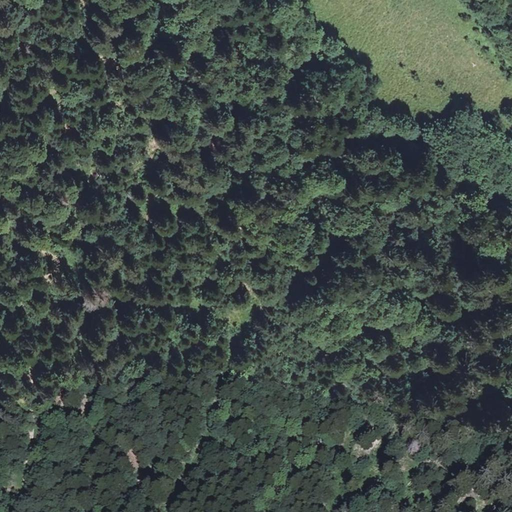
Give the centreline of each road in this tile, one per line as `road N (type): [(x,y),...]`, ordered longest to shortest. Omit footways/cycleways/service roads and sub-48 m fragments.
road 1 (track): [(61,262),(159,304),(239,316),(227,367),(168,511)]
road 2 (track): [(32,377),(21,289),(0,235)]
road 3 (track): [(27,511),(32,377)]
